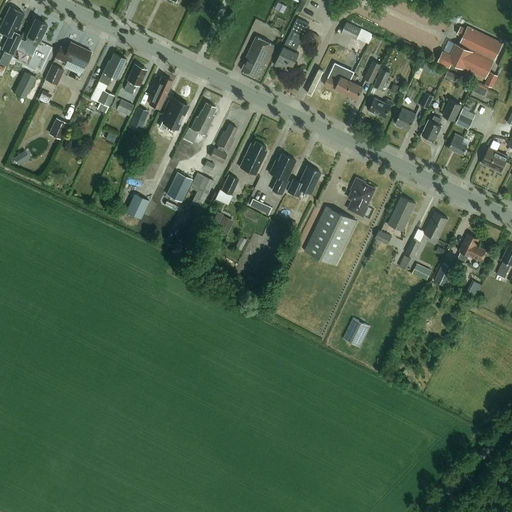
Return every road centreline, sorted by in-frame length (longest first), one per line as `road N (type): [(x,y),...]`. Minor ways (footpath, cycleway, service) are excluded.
road 1 (primary): [(511,219),(48,0)]
road 2 (unclassified): [(428,511),(511,424)]
